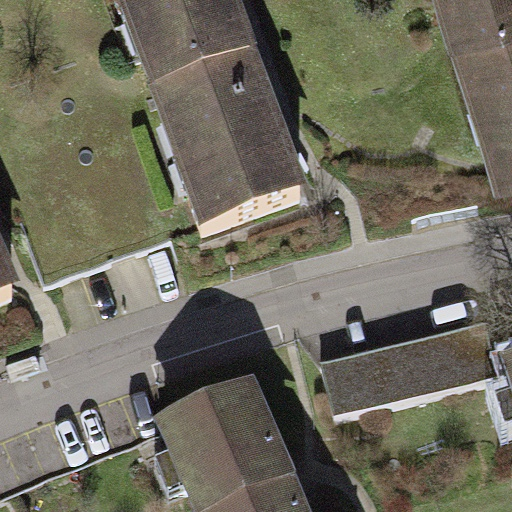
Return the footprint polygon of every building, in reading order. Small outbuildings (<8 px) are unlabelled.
[(328,208),(253,0),(126,0),(215,248),(328,208)] [(511,0),(461,0),(511,150),(511,0)] [(0,216),(0,334),(44,316),(0,216)] [(492,325),(333,361),(348,427),(507,391),(492,325)] [(324,511),(269,384),(166,428),(202,511),(324,511)]
